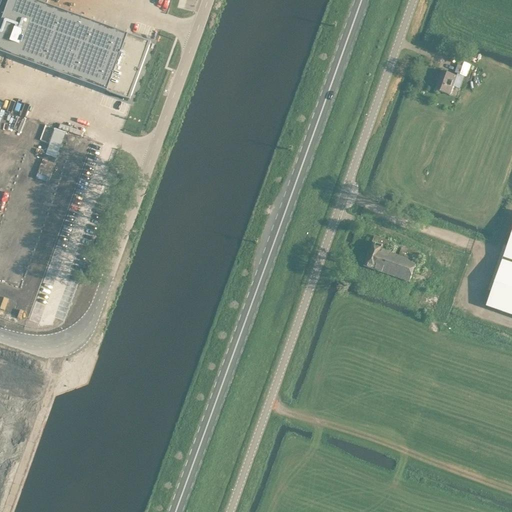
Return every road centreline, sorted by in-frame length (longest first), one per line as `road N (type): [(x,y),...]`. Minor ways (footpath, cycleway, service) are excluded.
road 1 (primary): [(175,511),(362,0)]
road 2 (unclassified): [(230,511),(414,0)]
road 3 (unclassified): [(0,333),(40,348),(79,335),(91,321),(209,0)]
road 4 (track): [(408,453),(269,405)]
